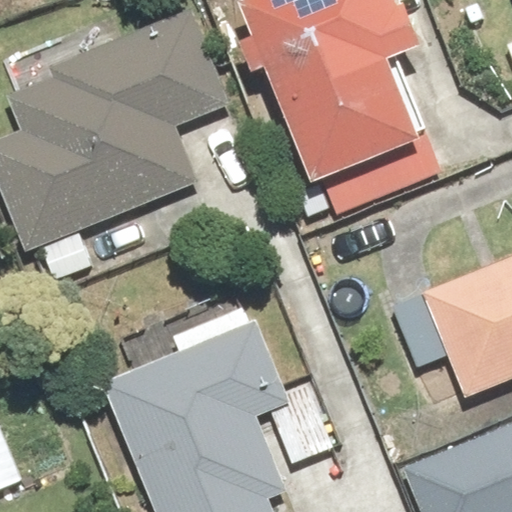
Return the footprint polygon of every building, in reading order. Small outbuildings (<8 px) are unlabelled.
[(322,179),(337,215),(440,173),(424,134),(416,137),(384,59),(420,44),(403,2),(398,4),(395,0),(237,0),(252,36),(239,42),(251,71),(263,66),(312,183),(322,179)] [(54,76),(7,94),(21,130),(0,138),(0,178),(28,250),(197,185),(175,129),(230,108),(192,9),(50,64),(54,76)] [(511,256),(431,289),(482,414),(511,401),(511,256)] [(335,511),(260,322),(106,383),(156,511),(335,511)] [(0,418),(0,491),(27,480),(0,418)] [(511,511),(511,432),(413,472),(423,511),(511,511)]
